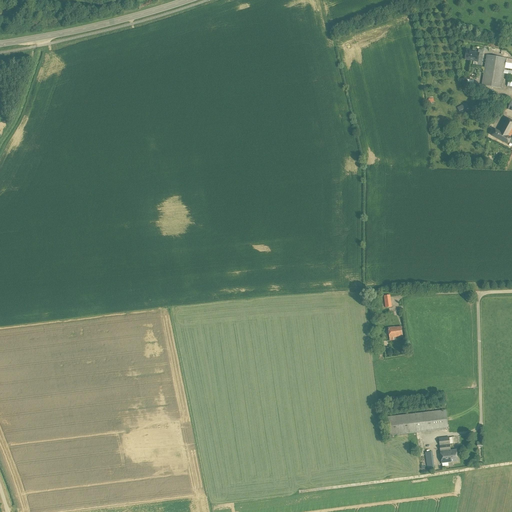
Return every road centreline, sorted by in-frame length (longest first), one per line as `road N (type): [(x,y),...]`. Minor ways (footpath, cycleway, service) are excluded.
road 1 (tertiary): [(0,44),(186,0)]
road 2 (unknown): [(477,289),(481,422),(428,431)]
